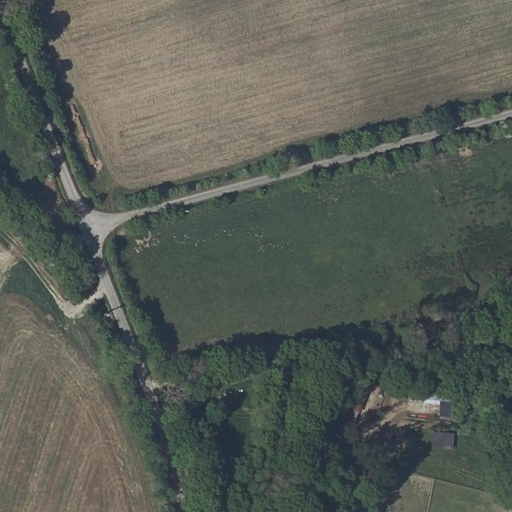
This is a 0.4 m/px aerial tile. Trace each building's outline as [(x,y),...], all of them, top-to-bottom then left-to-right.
[(411,377),(454,370),(450,355),(408,362),(411,377)] [(347,373),(334,416),(352,418),(364,379),(347,373)] [(408,389),(407,401),(444,405),(445,392),(408,389)] [(352,418),(334,416),(333,421),(349,427),(352,418)] [(451,449),(452,432),(431,431),(430,448),(451,449)]
